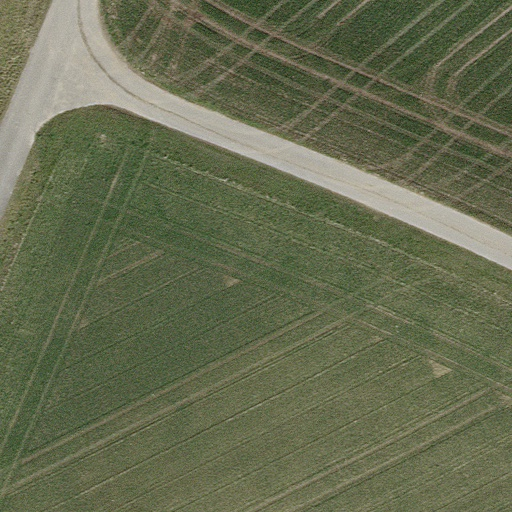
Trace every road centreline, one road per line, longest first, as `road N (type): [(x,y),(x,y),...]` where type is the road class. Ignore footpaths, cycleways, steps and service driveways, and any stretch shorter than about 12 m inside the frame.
road 1 (track): [(511,255),(52,60)]
road 2 (unclassified): [(73,0),(0,186)]
